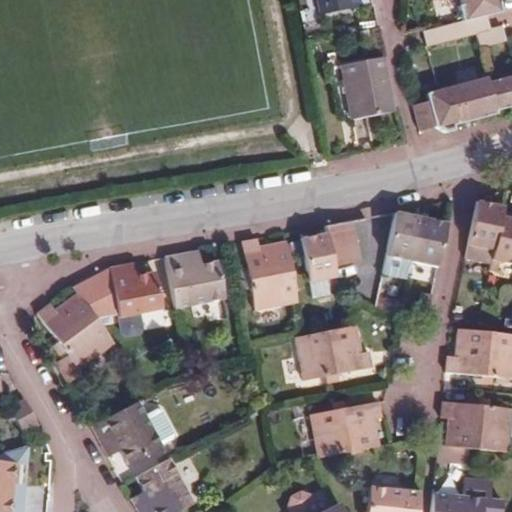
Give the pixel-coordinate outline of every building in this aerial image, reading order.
[(316,0),(318,14),(350,10),(348,0),(316,0)] [(456,0),(460,13),(458,13),(462,27),(454,30),(421,38),(425,52),(457,44),(472,40),(476,54),(503,48),(499,34),(491,35),(487,22),(502,17),(501,12),(498,0),(456,0)] [(380,59),(339,66),(350,122),(393,114),(380,59)] [(511,81),(488,87),(486,82),(455,90),(426,97),(428,104),(412,107),(416,126),(418,136),(429,133),(436,137),(455,131),(454,126),(464,124),(511,111),(511,81)] [(511,222),(499,220),(500,210),(476,206),(464,262),(490,267),(488,274),(495,275),(497,265),(511,268),(511,222)] [(401,270),(409,271),(411,262),(419,218),(393,212),(385,256),(403,260),(401,270)] [(411,262),(418,263),(435,267),(445,223),(419,218),(411,262)] [(331,296),(329,290),(337,288),(332,267),(355,263),(346,221),(324,225),(325,234),(300,239),(313,299),(331,296)] [(255,239),(238,243),(243,269),(249,290),(249,293),(252,308),(253,311),(297,304),(286,241),(257,247),(255,239)] [(188,267),(197,266),(194,251),(185,254),(188,267)] [(162,258),(172,310),(222,301),(214,263),(197,266),(188,267),(185,254),(162,258)] [(411,262),(409,271),(416,272),(418,263),(411,262)] [(124,278),(134,276),(132,264),(122,266),(124,278)] [(122,266),(106,269),(116,317),(158,310),(150,273),(134,276),(124,278),(122,266)] [(249,290),(243,269),(236,271),(239,291),(249,290)] [(244,309),(252,308),(249,293),(241,295),(244,309)] [(108,346),(72,295),(50,311),(46,306),(35,314),(55,345),(64,357),(59,360),(53,364),(65,386),(82,375),(77,366),(108,346)] [(421,306),(428,308),(430,297),(423,296),(421,306)] [(97,309),(89,300),(83,305),(89,314),(97,309)] [(304,337),(293,339),(301,379),(368,367),(366,352),(360,352),(355,326),(304,337)] [(447,355),(445,371),(511,377),(511,337),(458,331),(456,348),(455,355),(447,355)] [(64,357),(55,345),(51,346),(59,360),(64,357)] [(445,448),(466,450),(507,454),(509,439),(511,438),(511,409),(442,402),(440,419),(447,420),(447,422),(445,448)] [(38,427),(24,403),(9,411),(22,435),(38,427)] [(134,404),(90,429),(99,448),(112,442),(117,450),(126,466),(158,448),(142,419),(134,404)] [(308,417),(316,460),(378,448),(372,419),(379,418),(376,404),(308,417)] [(154,412),(142,419),(158,448),(170,441),(170,435),(159,416),(154,412)] [(112,442),(99,448),(104,457),(117,450),(112,442)] [(437,448),(436,462),(465,464),(466,450),(445,448),(437,448)] [(11,463),(0,461),(0,511),(18,511),(19,501),(8,500),(9,485),(11,463)] [(173,511),(190,503),(166,462),(133,480),(139,491),(145,500),(132,507),(135,511),(173,511)] [(8,500),(19,501),(20,486),(9,485),(8,500)] [(418,511),(420,495),(369,490),(367,511),(418,511)] [(139,491),(126,497),(129,501),(132,507),(145,500),(139,491)] [(482,511),(484,502),(432,497),(430,511),(482,511)]
